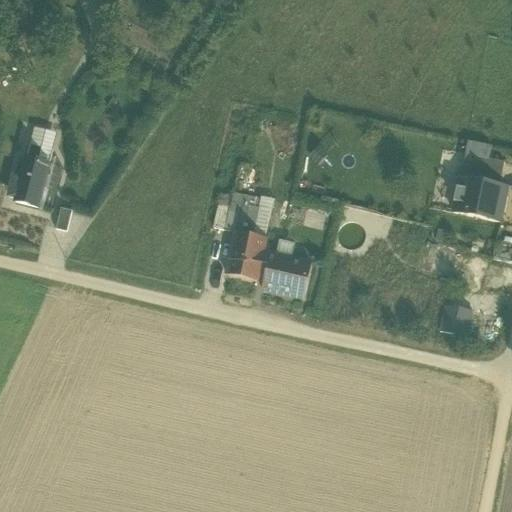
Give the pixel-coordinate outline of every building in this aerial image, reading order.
[(30,147),(26,160),(38,164),(42,150),(30,147)] [(465,156),(460,180),(499,188),(504,164),(465,156)] [(15,203),(38,209),(49,167),(38,164),(26,160),(21,179),(13,177),(11,190),(18,191),(15,203)] [(500,224),(507,189),(499,188),(460,180),(458,190),(456,189),(453,204),(455,204),(453,215),(500,224)] [(253,238),(259,211),(261,201),(222,193),(213,230),(235,235),(253,238)] [(253,238),(266,241),(272,214),(259,211),(253,238)] [(69,219),(59,216),(53,237),(64,240),(69,219)] [(268,294),(276,258),(263,255),(266,241),(253,238),(235,235),(227,277),(257,284),(258,279),(265,280),(263,292),(268,294)] [(311,266),(276,258),(268,294),(278,296),(281,299),(287,301),(290,298),(304,302),(311,266)] [(441,332),(467,337),(470,314),(445,309),(441,332)]
